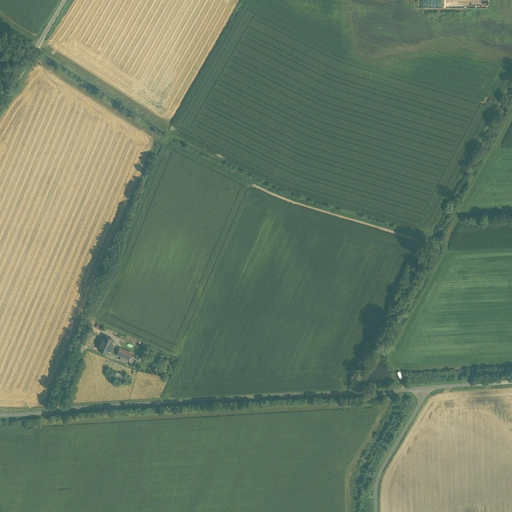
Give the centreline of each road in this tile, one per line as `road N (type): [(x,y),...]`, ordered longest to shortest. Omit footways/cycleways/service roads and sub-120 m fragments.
road 1 (unclassified): [(421,389),(0,415)]
road 2 (unclassified): [(376,511),(380,475),(421,389)]
road 3 (unclassified): [(65,0),(0,109)]
